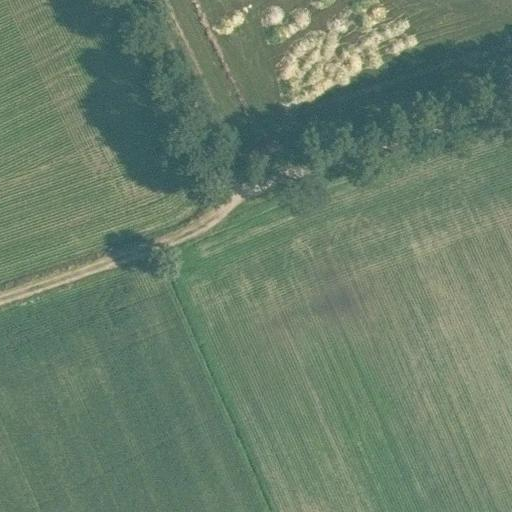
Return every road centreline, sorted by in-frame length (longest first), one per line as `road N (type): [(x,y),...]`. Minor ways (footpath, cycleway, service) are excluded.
road 1 (unclassified): [(218,176),(511,87)]
road 2 (track): [(0,302),(186,236),(220,204),(218,176)]
road 3 (residential): [(130,0),(218,176)]
